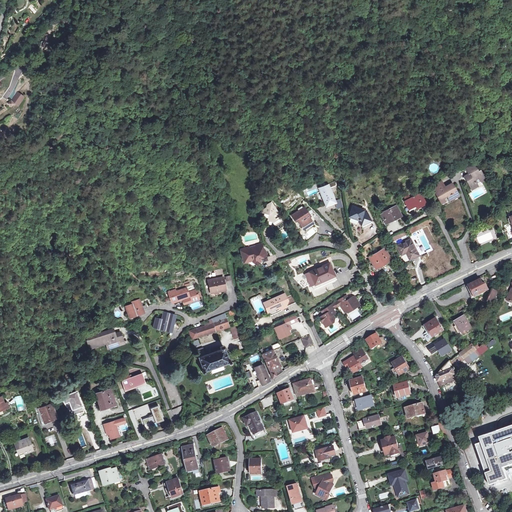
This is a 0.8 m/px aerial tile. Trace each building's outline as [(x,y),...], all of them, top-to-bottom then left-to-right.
[(474,163),(466,168),(469,173),(471,173),(473,177),(467,180),(471,189),(478,185),(476,182),(480,179),(481,181),(485,179),(481,170),(476,172),(475,170),(477,169),(474,163)] [(435,192),(439,200),(447,196),(448,198),(452,196),(453,198),(459,195),(452,183),(444,187),(440,181),(433,185),(436,191),(435,192)] [(318,188),(324,204),(328,203),(326,198),(333,195),(329,184),(318,188)] [(405,201),(410,210),(425,202),(420,193),(405,201)] [(328,203),(324,204),(325,207),(336,203),(333,195),(326,198),(328,203)] [(260,213),(267,215),(266,221),(271,222),(272,225),(271,228),(274,232),(286,226),(271,202),(266,205),(265,207),(261,210),(260,213)] [(383,215),(386,222),(401,215),(397,206),(386,211),(387,213),(383,215)] [(363,228),(372,224),(367,211),(353,207),(350,216),(359,219),(363,228)] [(306,213),(307,212),(304,208),(291,216),(295,222),(297,220),(299,223),(300,222),(303,227),(305,230),(313,225),(309,217),(306,213)] [(493,228),(475,235),(479,246),(497,239),(493,228)] [(406,253),(410,260),(419,255),(411,239),(397,246),(401,255),(406,253)] [(250,263),(253,265),(256,265),(260,257),(262,258),(264,256),(263,253),(259,250),(258,248),(259,248),(259,245),(254,247),(254,248),(246,249),(238,251),(241,264),(250,262),(250,263)] [(386,257),(388,256),(384,249),(370,257),(373,264),(371,266),(374,272),(376,272),(389,265),(388,262),(386,257)] [(306,282),(309,280),(313,288),(336,278),(329,263),(308,272),(310,277),(305,279),(306,282)] [(224,275),(208,278),(211,290),(226,287),(224,275)] [(472,291),(476,297),(490,289),(486,283),(484,285),(481,280),(470,285),(471,286),(468,287),(471,292),(472,291)] [(168,291),(172,302),(182,298),(183,301),(191,298),(190,296),(198,293),(194,283),(176,290),(175,288),(168,291)] [(499,291),(494,289),(488,302),(489,303),(490,302),(493,303),(499,291)] [(191,298),(183,301),(184,303),(199,298),(198,293),(190,296),(191,298)] [(271,299),(272,301),(269,302),(268,301),(263,303),(269,316),(277,312),(276,310),(289,305),(284,294),(271,299)] [(344,296),(323,309),(326,313),(324,314),(319,317),(323,322),(330,323),(334,321),(334,317),(332,314),(335,312),(333,308),(340,304),(344,310),(348,311),(355,306),(354,304),(358,301),(354,296),(352,296),(348,298),(347,299),(344,296)] [(133,302),(126,304),(130,317),(144,312),(143,307),(147,306),(146,303),(142,304),(140,300),(139,298),(132,300),(133,302)] [(162,319),(156,317),(154,326),(160,327),(160,328),(166,330),(167,327),(173,329),(173,327),(179,329),(181,325),(182,321),(175,319),(173,319),(174,313),(164,311),(162,319)] [(205,321),(206,323),(190,329),(193,337),(228,325),(224,312),(209,318),(210,320),(205,321)] [(465,315),(456,320),(464,334),(472,328),(465,315)] [(430,339),(444,330),(436,318),(423,327),(430,339)] [(464,334),(456,320),(454,321),(462,335),(464,334)] [(233,339),(240,337),(237,325),(230,327),(233,339)] [(89,338),(90,338),(91,347),(109,343),(110,349),(126,346),(124,336),(118,337),(117,330),(89,335),(90,337),(89,337),(89,338)] [(378,333),(367,339),(373,348),(383,342),(378,333)] [(309,335),(300,338),(302,343),(304,347),(312,343),(309,335)] [(452,350),(445,338),(444,336),(428,346),(432,353),(438,350),(442,357),(452,350)] [(486,343),(488,347),(497,343),(495,339),(486,343)] [(477,349),(477,348),(479,347),(476,342),(462,353),(465,358),(477,349)] [(206,353),(203,346),(197,348),(205,368),(207,369),(228,361),(229,359),(223,345),(220,346),(221,347),(206,353)] [(362,347),(355,351),(357,355),(356,355),(343,363),(346,367),(349,365),(350,366),(354,373),(363,368),(360,364),(369,359),(362,347)] [(272,378),(273,377),(274,376),(276,375),(277,376),(283,371),(273,349),(262,353),(270,370),(269,371),(272,378)] [(305,357),(304,355),(289,364),(290,367),(305,357)] [(404,359),(406,358),(405,356),(404,355),(402,356),(401,357),(402,358),(393,364),(400,375),(405,372),(406,373),(411,370),(412,368),(411,365),(409,366),(404,359)] [(271,380),(262,358),(254,361),(264,384),(271,380)] [(454,369),(454,367),(452,368),(450,362),(444,367),(436,376),(438,381),(455,373),(453,370),(454,369)] [(132,384),(145,379),(142,372),(146,370),(146,369),(144,367),(142,367),(136,368),(138,373),(131,376),(131,374),(122,377),(126,389),(133,387),(132,384)] [(353,394),(367,390),(363,374),(351,378),(352,380),(349,381),(353,394)] [(312,380),(296,384),(299,395),(315,391),(312,380)] [(401,398),(407,396),(406,395),(411,393),(408,382),(395,385),(399,397),(401,396),(401,398)] [(114,406),(117,405),(112,387),(98,392),(102,407),(113,404),(114,406)] [(286,400),(287,402),(294,399),(291,389),(279,394),(282,402),(286,400)] [(79,411),(81,415),(86,413),(78,390),(64,395),(67,404),(72,403),(75,413),(79,411)] [(0,408),(2,408),(3,412),(8,410),(3,395),(0,396),(0,408)] [(264,407),(275,404),(272,396),(261,399),(264,407)] [(363,405),(364,408),(375,405),(372,396),(357,399),(359,406),(363,405)] [(53,407),(56,406),(53,401),(40,406),(42,411),(41,411),(45,422),(52,420),(51,418),(56,416),(53,407)] [(420,415),(426,413),(423,404),(407,408),(409,418),(420,414),(420,415)] [(164,420),(159,405),(150,408),(152,415),(142,418),(144,424),(149,423),(150,424),(164,420)] [(59,417),(56,406),(53,407),(56,416),(51,418),(52,420),(59,417)] [(324,407),(317,409),(319,417),(326,415),(324,407)] [(249,424),(254,433),(264,428),(256,411),(243,417),(247,425),(249,424)] [(305,415),(290,420),(294,432),(309,428),(305,415)] [(365,420),(367,428),(382,423),(380,416),(372,418),(370,417),(369,419),(365,420)] [(123,418),(103,424),(106,435),(108,434),(109,438),(119,436),(116,425),(124,422),(123,418)] [(439,425),(432,427),(434,434),(441,432),(439,425)] [(511,425),(493,433),(491,434),(478,438),(480,443),(474,446),(482,469),(483,472),(488,485),(504,479),(501,468),(511,464),(511,425)] [(218,441),(227,436),(222,428),(208,435),(214,445),(219,442),(218,441)] [(429,444),(428,441),(430,440),(428,435),(426,436),(425,433),(416,435),(418,444),(420,443),(422,446),(429,444)] [(54,435),(46,438),(50,447),(57,443),(54,435)] [(23,450),(24,452),(34,449),(32,444),(33,442),(31,441),(29,436),(15,441),(19,451),(23,450)] [(387,440),(387,439),(383,440),(387,454),(392,453),(391,452),(395,451),(396,456),(399,455),(401,452),(396,436),(392,437),(392,438),(387,440)] [(193,469),(197,469),(196,468),(200,467),(195,443),(191,444),(191,443),(188,443),(188,445),(183,446),(189,469),(193,468),(193,469)] [(326,462),(331,461),(330,457),(336,456),(333,447),(317,451),(319,462),(325,460),(326,462)] [(163,454),(148,459),(151,468),(166,463),(163,454)] [(228,457),(216,459),(219,472),(231,469),(228,457)] [(442,457),(427,461),(429,470),(445,466),(442,457)] [(261,458),(249,459),(250,474),(262,474),(261,458)] [(121,479),(117,467),(112,469),(112,468),(101,471),(106,486),(112,484),(111,481),(114,480),(115,481),(121,479)] [(393,485),(396,497),(408,494),(404,482),(407,481),(404,470),(388,474),(391,485),(393,485)] [(435,490),(436,490),(448,487),(447,481),(448,481),(447,480),(456,477),(454,470),(445,473),(445,472),(435,475),(437,483),(433,484),(435,490)] [(333,480),(332,475),(322,478),(322,477),(316,479),(315,477),(312,478),(315,488),(316,488),(318,489),(315,494),(321,498),(322,496),(326,495),(327,496),(333,486),(330,484),(329,484),(328,482),(333,480)] [(178,477),(168,481),(172,497),(183,493),(178,477)] [(92,478),(72,484),(76,495),(95,489),(92,478)] [(296,484),(287,486),(292,504),(301,501),(296,484)] [(218,487),(201,490),(204,503),(221,500),(218,487)] [(275,508),(274,489),(256,490),(257,497),(260,496),(261,509),(275,508)] [(9,505),(15,508),(24,505),(23,503),(29,501),(27,493),(21,495),(7,498),(9,505)] [(54,510),(57,511),(64,510),(63,506),(60,496),(56,497),(56,499),(48,501),(51,510),(52,511),(54,510)] [(413,501),(411,504),(410,504),(410,507),(411,509),(415,510),(417,510),(418,509),(420,506),(418,500),(413,501)]
